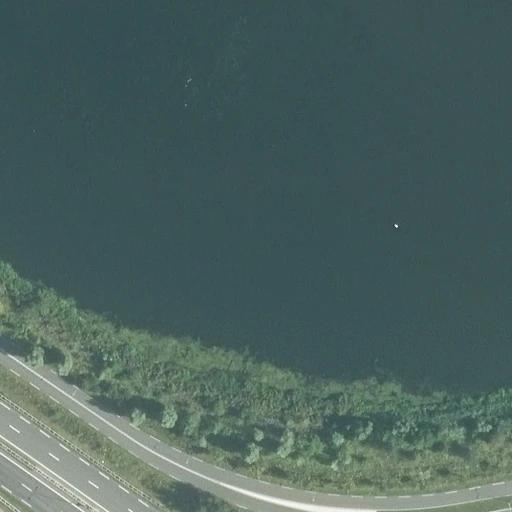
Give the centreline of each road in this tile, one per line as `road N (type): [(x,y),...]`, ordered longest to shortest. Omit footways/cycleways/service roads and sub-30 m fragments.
road 1 (tertiary): [(321,511),(182,470),(0,352)]
road 2 (primary): [(121,511),(0,422)]
road 3 (tertiary): [(511,491),(367,511)]
